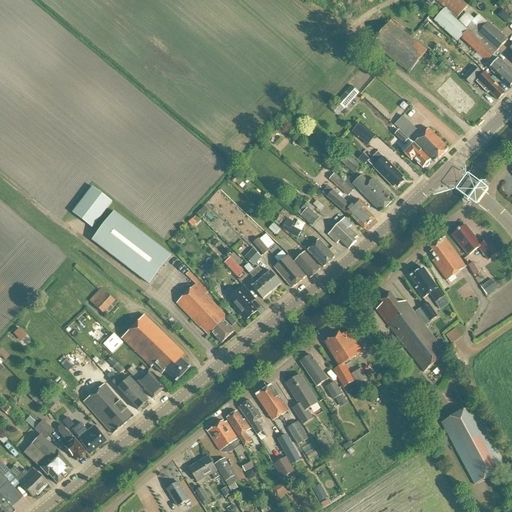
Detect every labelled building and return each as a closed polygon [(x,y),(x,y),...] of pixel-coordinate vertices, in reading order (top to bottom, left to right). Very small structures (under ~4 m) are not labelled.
[(435,0),(457,20),(471,4),(466,0),(435,0)] [(494,56),(458,23),(456,21),(457,20),(446,9),(444,11),(439,7),(431,16),(459,42),(461,39),(487,63),(494,56)] [(458,23),(494,56),(508,41),(488,23),(483,29),(466,14),(458,23)] [(429,50),(392,21),(373,44),(410,74),(429,50)] [(510,89),(511,87),(511,72),(499,61),(490,70),(510,89)] [(474,67),(462,79),(470,87),(482,75),(474,67)] [(498,102),(505,95),(485,75),(476,83),(488,95),(490,94),(498,102)] [(378,77),(366,91),(380,103),(391,89),(378,77)] [(466,117),(478,106),(452,78),(438,92),(461,117),(464,114),(466,117)] [(338,118),(359,95),(351,87),(330,111),(338,118)] [(409,139),(417,131),(403,117),(403,118),(395,126),(409,139)] [(371,146),(379,137),(362,123),(355,132),(371,146)] [(415,143),(435,163),(449,150),(429,130),(415,143)] [(395,135),(404,144),(408,139),(399,131),(395,135)] [(431,162),(411,143),(402,152),(412,162),(414,160),(423,170),(431,162)] [(365,167),(371,161),(359,149),(353,155),(365,167)] [(341,161),(355,174),(361,167),(347,155),(341,161)] [(397,189),(404,183),(402,180),(404,179),(384,159),(374,169),(393,189),(395,187),(397,189)] [(353,191),(344,183),(334,175),(330,180),(348,196),(353,191)] [(394,201),(373,180),(369,184),(362,177),(353,185),(352,183),(348,179),(344,183),(353,191),(356,188),(381,214),(394,201)] [(93,188),(73,214),(92,229),(112,203),(93,188)] [(343,212),(349,205),(333,191),(327,198),(343,212)] [(359,200),(347,213),(364,230),(375,220),(365,211),(367,209),(359,200)] [(312,226),(321,215),(306,202),(297,213),(312,226)] [(197,215),(201,219),(209,211),(205,207),(197,215)] [(93,241),(150,285),(172,257),(115,213),(93,241)] [(299,237),(302,232),(293,227),(296,222),(289,219),(284,228),(299,237)] [(345,219),(328,236),(329,237),(328,237),(337,245),(340,242),(349,251),(357,243),(354,241),(358,238),(349,229),(351,226),(345,220),(345,219)] [(280,230),(274,224),(269,230),(275,236),(280,230)] [(465,226),(452,237),(468,257),(479,249),(489,261),(499,254),(488,240),(481,246),(465,226)] [(264,256),(270,251),(259,239),(254,244),(264,256)] [(447,282),(466,268),(445,239),(431,249),(433,252),(430,253),(435,260),(433,262),(447,282)] [(308,251),(324,269),(335,258),(319,241),(308,251)] [(254,268),(262,259),(253,250),(245,259),(254,268)] [(295,263),(311,280),(320,270),(305,253),(295,263)] [(275,269),(293,290),(306,278),(288,258),(275,269)] [(239,279),(244,274),(236,266),(231,271),(239,279)] [(266,277),(258,268),(254,272),(258,276),(262,280),(273,293),(282,285),(271,272),(266,277)] [(436,303),(443,298),(423,269),(411,278),(418,288),(416,290),(423,300),(430,295),(436,303)] [(255,300),(230,272),(226,276),(239,291),(228,301),(246,322),(257,312),(251,305),(255,300)] [(209,336),(211,335),(221,346),(234,333),(223,321),(227,318),(205,295),(208,293),(199,283),(189,273),(186,276),(195,286),(177,304),(201,329),(201,328),(209,336)] [(257,284),(254,280),(249,284),(263,301),(273,293),(262,280),(257,284)] [(492,280),(481,288),(487,296),(497,288),(492,280)] [(105,318),(116,307),(113,304),(114,303),(100,290),(89,302),(105,318)] [(425,373),(445,354),(406,302),(405,303),(398,305),(390,294),(381,302),(383,305),(377,311),(425,373)] [(430,323),(437,318),(428,305),(417,313),(423,323),(428,319),(430,323)] [(164,372),(175,383),(189,369),(180,360),(184,356),(143,316),(121,340),(151,368),(152,366),(161,375),(164,372)] [(233,327),(237,324),(230,316),(226,320),(233,327)] [(13,334),(20,342),(26,336),(19,329),(13,334)] [(455,330),(446,336),(452,345),(461,338),(455,330)] [(361,370),(350,376),(344,365),(363,353),(360,347),(359,348),(349,332),(341,337),(339,334),(325,343),(340,368),(334,371),(344,389),(354,383),(356,386),(367,380),(361,370)] [(122,344),(113,335),(103,345),(112,354),(122,344)] [(446,352),(450,349),(445,343),(441,346),(446,352)] [(0,348),(0,355),(5,361),(9,356),(1,348),(0,348)] [(317,388),(328,381),(311,357),(301,364),(317,388)] [(68,372),(72,368),(65,361),(61,364),(68,372)] [(127,372),(137,383),(153,400),(163,390),(147,373),(145,375),(141,372),(137,375),(131,368),(127,372)] [(307,411),(318,404),(300,376),(286,385),(299,406),(293,410),(303,426),(313,420),(307,411)] [(147,402),(140,394),(140,391),(128,378),(118,387),(113,381),(111,383),(137,411),(147,402)] [(336,400),(342,396),(335,383),(327,389),(334,401),(336,400)] [(104,385),(83,403),(112,436),(133,418),(104,385)] [(468,404),(477,399),(469,386),(460,392),(468,404)] [(281,417),(289,412),(271,387),(264,392),(281,417)] [(273,423),(281,417),(264,392),(256,397),(273,423)] [(342,396),(336,400),(341,409),(348,404),(342,396)] [(257,436),(264,432),(257,422),(262,419),(258,411),(256,411),(250,402),(239,409),(251,426),(257,436)] [(0,409),(6,415),(11,411),(4,405),(0,409)] [(473,407),(441,424),(475,486),(507,468),(473,407)] [(246,434),(251,430),(245,421),(243,422),(237,412),(227,419),(239,438),(246,448),(252,443),(246,434)] [(73,426),(68,419),(63,423),(68,430),(73,426)] [(57,485),(62,480),(73,471),(59,455),(58,453),(45,441),(53,432),(42,422),(34,431),(40,436),(23,454),(40,469),(47,477),(48,476),(57,485)] [(224,425),(223,422),(216,427),(233,452),(239,448),(237,445),(239,443),(237,440),(227,423),(224,425)] [(77,439),(77,440),(90,455),(106,442),(94,427),(93,428),(92,428),(87,432),(80,423),(71,430),(78,439),(77,439)] [(288,429),(298,446),(309,440),(298,423),(288,429)] [(86,454),(73,439),(73,440),(60,426),(59,427),(59,432),(69,443),(64,448),(76,462),(86,454)] [(226,454),(231,453),(233,452),(216,427),(208,433),(220,452),(223,454),(226,454)] [(290,459),(297,455),(286,436),(279,440),(290,459)] [(311,460),(320,455),(313,443),(304,448),(311,460)] [(198,483),(202,480),(211,475),(214,480),(219,477),(216,472),(217,472),(208,458),(190,469),(198,483)] [(237,483),(224,460),(214,466),(230,493),(236,490),(234,485),(237,483)] [(250,461),(241,466),(245,473),(254,469),(250,461)] [(296,474),(288,461),(276,468),(284,482),(296,474)] [(46,484),(42,480),(32,470),(24,477),(14,467),(5,476),(10,480),(16,486),(18,484),(33,498),(46,484)] [(0,511),(14,511),(10,508),(21,498),(7,481),(7,482),(0,474),(0,511)] [(178,508),(189,500),(179,484),(168,491),(178,508)] [(282,484),(274,490),(278,496),(286,491),(282,484)] [(196,492),(203,504),(208,501),(201,489),(196,492)] [(230,496),(226,489),(221,492),(226,499),(230,496)]
